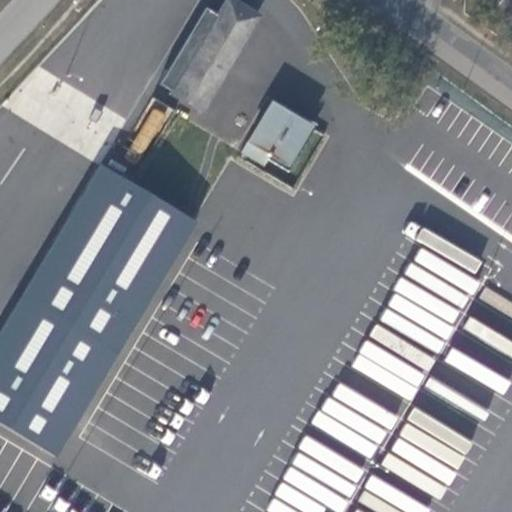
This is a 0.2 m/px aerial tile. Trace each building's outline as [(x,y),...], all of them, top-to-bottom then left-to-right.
[(183,103),(136,180),(170,199),(215,123),(202,115),(260,18),(230,0),(227,0),(218,17),(205,10),(160,85),(172,93),(171,96),(183,103)] [(273,158),(287,167),(310,131),(275,108),(252,144),(273,158)] [(273,158),(252,144),(245,155),(266,169),(273,158)] [(198,223),(102,168),(0,338),(0,391),(25,407),(57,355),(103,382),(198,223)] [(205,231),(212,235),(218,227),(211,222),(205,231)] [(459,313),(471,289),(438,273),(444,262),(419,251),(416,258),(431,265),(425,278),(426,279),(420,292),(433,298),(438,289),(448,294),(443,305),(459,313)] [(25,407),(0,391),(0,426),(56,460),(103,382),(57,355),(25,407)]
